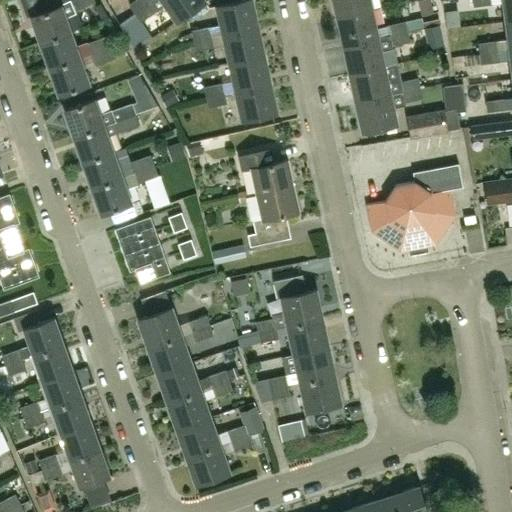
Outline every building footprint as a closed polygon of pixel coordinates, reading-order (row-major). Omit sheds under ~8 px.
[(61,6),(61,7),(56,9),(41,14),(32,17),(41,44),(70,33),(65,18),(77,13),(76,11),(95,2),(93,0),(73,0),(69,2),(67,3),(61,6)] [(35,0),(41,14),(56,9),(51,0),(35,0)] [(51,0),(56,9),(61,7),(61,6),(67,3),(65,0),(51,0)] [(134,0),(128,4),(134,14),(154,0),(134,0)] [(154,0),(134,14),(140,22),(166,5),(177,21),(205,1),(204,0),(154,0)] [(223,35),(257,27),(250,0),(243,0),(217,6),(223,35)] [(372,10),(369,0),(333,0),(337,17),(372,10)] [(511,0),(491,0),(492,5),(502,3),(505,22),(511,21),(511,0)] [(372,10),(337,17),(344,46),(407,32),(404,22),(388,26),(387,25),(376,27),(372,10)] [(140,22),(134,14),(120,23),(133,49),(152,37),(142,21),(140,22)] [(407,31),(424,28),(422,19),(405,22),(407,31)] [(154,39),(159,48),(184,32),(179,24),(154,39)] [(429,49),(444,45),(440,25),(424,29),(429,49)] [(193,40),(211,37),(208,26),(191,30),(193,40)] [(257,27),(223,35),(230,63),(263,56),(257,27)] [(409,41),(407,32),(344,46),(350,74),(385,66),(381,51),(393,49),(392,44),(409,41)] [(79,59),(70,33),(41,44),(50,70),(79,59)] [(108,36),(86,43),(90,54),(112,46),(108,36)] [(211,37),(193,40),(195,50),(213,46),(211,37)] [(479,54),(498,51),(497,41),(478,43),(479,54)] [(115,57),(112,46),(90,54),(93,65),(115,57)] [(480,64),(499,62),(498,51),(479,54),(480,64)] [(263,56),(230,63),(236,91),(270,84),(263,56)] [(88,86),(79,59),(50,70),(59,96),(88,86)] [(391,94),(385,66),(350,74),(356,102),(391,94)] [(34,115),(57,103),(42,74),(19,87),(34,115)] [(403,92),(420,88),(418,78),(400,82),(403,92)] [(206,97),(224,93),(222,83),(203,87),(206,97)] [(270,84),(236,91),(242,120),(276,113),(270,84)] [(363,131),(397,123),(394,108),(403,106),(405,101),(422,98),(420,88),(403,92),(391,94),(356,102),(363,131)] [(224,93),(206,97),(208,107),(226,103),(224,93)] [(511,98),(485,102),(486,112),(511,108),(511,98)] [(104,127),(115,123),(136,115),(132,105),(111,112),(100,116),(94,101),(65,111),(74,138),(104,127)] [(161,105),(140,109),(142,121),(163,117),(161,105)] [(408,117),(411,137),(460,128),(457,108),(443,111),(408,117)] [(140,126),(136,115),(115,123),(119,134),(140,126)] [(501,135),(500,123),(470,127),(471,138),(501,135)] [(83,163),(113,153),(104,127),(74,138),(83,163)] [(259,193),(293,185),(287,159),(274,162),(271,149),(240,156),(243,169),(253,167),(259,193)] [(83,163),(92,189),(122,178),(113,153),(83,163)] [(128,162),(132,173),(154,165),(150,155),(128,162)] [(431,191),(450,188),(462,186),(458,163),(413,171),(415,180),(431,191)] [(154,165),(132,173),(136,184),(158,176),(154,165)] [(122,178),(92,189),(101,215),(109,212),(131,204),(122,178)] [(511,179),(485,182),(488,202),(511,199),(511,179)] [(436,244),(456,215),(450,188),(431,191),(415,180),(396,184),(385,199),(366,203),(372,230),(401,250),(409,249),(410,254),(429,250),(429,246),(436,244)] [(254,220),(257,234),(249,235),(251,246),(268,242),(266,232),(288,227),(285,214),(299,211),(293,185),(259,193),(264,218),(254,220)] [(20,204),(38,203),(37,191),(19,192),(20,204)] [(10,193),(0,196),(0,213),(15,208),(10,193)] [(249,194),(252,218),(261,217),(258,193),(249,194)] [(135,215),(131,204),(109,212),(113,223),(135,215)] [(0,228),(20,221),(15,208),(0,213),(0,228)] [(181,212),(168,217),(171,225),(185,220),(182,212),(181,212)] [(120,243),(156,231),(150,216),(115,229),(120,243)] [(185,220),(171,225),(174,232),(187,228),(185,220)] [(0,228),(0,243),(19,237),(14,224),(20,222),(20,221),(0,228)] [(120,243),(125,257),(160,244),(156,231),(120,243)] [(19,237),(0,243),(0,259),(30,248),(24,250),(19,237)] [(191,239),(178,244),(181,252),(194,247),(191,239)] [(165,258),(160,244),(125,257),(130,270),(165,258)] [(246,245),(215,252),(217,263),(249,256),(246,245)] [(194,247),(181,252),(184,259),(197,255),(194,247)] [(0,259),(0,274),(35,262),(30,248),(0,259)] [(165,258),(130,270),(130,271),(136,269),(140,282),(156,277),(170,272),(170,271),(168,265),(165,258)] [(35,262),(0,274),(0,277),(4,289),(40,276),(35,262)] [(276,328),(287,325),(321,318),(314,289),(305,291),(301,275),(272,281),(276,299),(280,298),(284,313),(272,315),(272,318),(255,322),(258,332),(276,328)] [(34,292),(26,294),(30,306),(38,303),(34,292)] [(26,294),(19,297),(23,308),(30,306),(26,294)] [(19,297),(11,300),(15,311),(23,308),(19,297)] [(0,303),(0,316),(15,311),(11,300),(0,303)] [(137,319),(147,347),(181,335),(171,307),(137,319)] [(22,360),(34,356),(64,345),(55,318),(43,323),(38,310),(16,318),(20,331),(24,329),(30,346),(19,350),(2,356),(5,365),(22,360)] [(188,321),(191,331),(209,325),(206,315),(188,321)] [(321,318),(287,325),(293,353),(327,346),(321,318)] [(209,325),(191,331),(195,341),(213,335),(209,325)] [(260,342),(278,338),(276,328),(258,332),(260,342)] [(157,374),(190,362),(181,335),(147,347),(157,374)] [(43,382),(73,371),(64,345),(34,356),(43,382)] [(327,346),(293,353),(299,381),(333,374),(327,346)] [(22,360),(5,365),(9,375),(25,369),(22,360)] [(157,374),(166,401),(200,389),(190,362),(157,374)] [(207,376),(211,386),(228,379),(225,369),(207,376)] [(52,408),(83,397),(73,371),(43,382),(52,408)] [(333,374),(299,381),(305,410),(339,402),(333,374)] [(270,388),(288,384),(286,375),(269,379),(254,382),(261,401),(273,398),(270,388)] [(228,379),(211,386),(214,396),(232,389),(228,379)] [(273,398),(290,395),(288,384),(270,388),(273,398)] [(175,428),(209,416),(200,389),(166,401),(175,428)] [(83,397),(52,408),(61,434),(92,423),(83,397)] [(24,417),(41,411),(38,401),(21,407),(24,417)] [(241,412),(248,434),(263,429),(255,407),(241,412)] [(41,411),(24,417),(27,427),(45,421),(41,411)] [(175,428),(185,455),(219,443),(209,416),(175,428)] [(287,438),(305,435),(303,421),(284,424),(287,438)] [(61,434),(70,460),(101,449),(92,423),(61,434)] [(226,430),(230,440),(248,434),(244,424),(226,430)] [(248,434),(230,440),(233,450),(251,444),(248,434)] [(219,443),(185,455),(195,483),(229,472),(219,443)] [(70,460),(80,486),(110,475),(101,449),(70,460)] [(41,469),(59,464),(56,454),(38,460),(41,469)] [(59,464),(41,469),(44,479),(62,474),(59,464)] [(390,495),(396,511),(425,511),(417,486),(390,495)] [(55,489),(44,489),(45,510),(57,509),(55,489)] [(0,501),(0,511),(4,511),(21,503),(16,493),(0,501)] [(396,511),(390,495),(364,503),(367,511),(396,511)] [(4,511),(25,511),(21,503),(4,511)] [(338,511),(367,511),(364,503),(338,511)]
